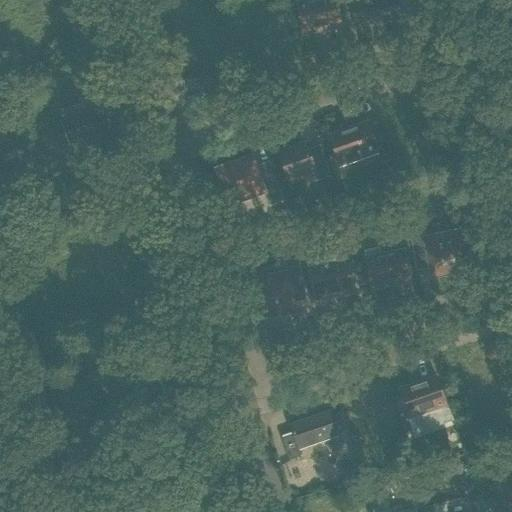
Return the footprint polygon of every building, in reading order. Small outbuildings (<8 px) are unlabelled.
[(316,0),(311,1),(310,0),(294,0),(302,36),(340,28),(334,0),(316,0)] [(349,5),(342,6),(345,23),(354,22),(355,27),(398,18),(394,0),(359,0),(349,2),(349,5)] [(97,84),(105,108),(118,103),(109,80),(97,84)] [(61,121),(62,126),(69,145),(112,130),(100,97),(88,101),(91,111),(61,121)] [(328,136),(335,155),(338,167),(377,154),(366,123),(328,136)] [(304,145),(278,154),(288,183),(314,175),(316,181),(328,177),(319,147),(306,151),(304,145)] [(253,156),(214,169),(228,206),(265,193),(269,205),(281,201),(271,172),(260,176),(253,156)] [(315,227),(299,230),(301,242),(318,239),(315,227)] [(428,260),(429,268),(431,278),(470,271),(462,231),(424,239),(422,228),(409,230),(415,262),(428,260)] [(292,232),(278,235),(280,246),(294,243),(292,232)] [(363,251),(371,290),(410,282),(403,251),(381,255),(379,248),(363,251)] [(308,270),(315,301),(353,293),(346,255),(330,258),(331,265),(308,270)] [(291,295),(303,292),(297,260),(284,262),(286,274),(248,281),(256,321),(295,313),(291,295)] [(398,390),(411,428),(427,423),(424,415),(446,408),(435,378),(398,390)] [(31,419),(39,441),(39,442),(81,428),(80,423),(88,420),(82,404),(75,407),(74,404),(31,419)] [(347,431),(341,413),(333,416),(332,412),(290,426),(293,434),(281,438),(289,461),(300,457),(298,450),(341,435),(340,433),(347,431)] [(463,445),(451,449),(454,458),(466,455),(463,445)] [(450,463),(447,473),(460,476),(462,465),(450,463)]
